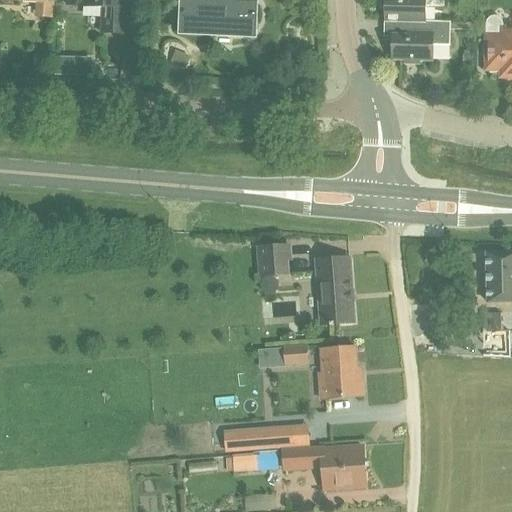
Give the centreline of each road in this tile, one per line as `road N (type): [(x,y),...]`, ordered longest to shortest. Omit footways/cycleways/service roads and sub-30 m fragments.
road 1 (unclassified): [(411,511),(416,402),(390,215)]
road 2 (residential): [(376,112),(126,103)]
road 3 (secondary): [(226,190),(0,171)]
road 4 (secondary): [(226,190),(309,209),(390,215)]
road 5 (secondary): [(383,190),(226,190)]
road 6 (residential): [(376,112),(511,136)]
road 7 (secondary): [(511,205),(383,190)]
road 8 (residential): [(126,103),(0,95)]
road 9 (secondary): [(390,215),(511,215)]
